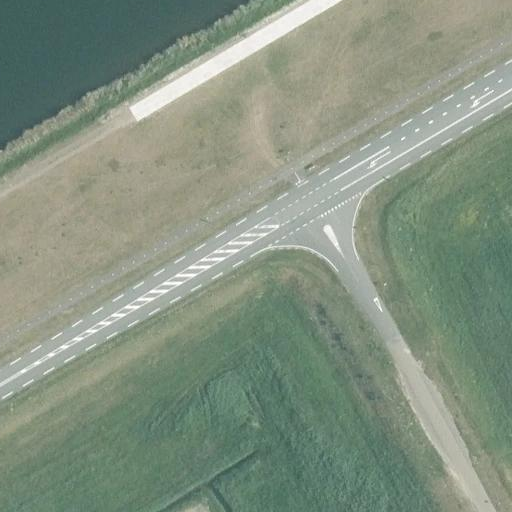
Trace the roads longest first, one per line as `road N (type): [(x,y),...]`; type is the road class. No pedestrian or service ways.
road 1 (unclassified): [(483,511),(309,196)]
road 2 (secondary): [(0,380),(309,196)]
road 3 (secondary): [(309,196),(511,76)]
